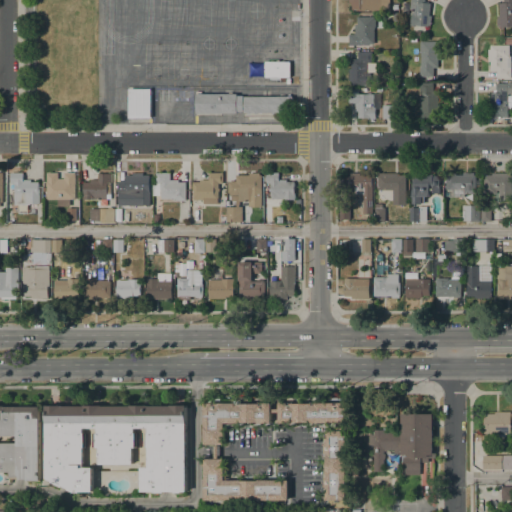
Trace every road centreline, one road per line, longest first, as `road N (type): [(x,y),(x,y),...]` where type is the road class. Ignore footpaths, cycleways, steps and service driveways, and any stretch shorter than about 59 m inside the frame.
road 1 (residential): [(511,141),(0,142)]
road 2 (residential): [(318,336),(317,0)]
road 3 (primary): [(318,336),(0,336)]
road 4 (primary): [(0,366),(195,366)]
road 5 (residential): [(453,511),(452,365)]
road 6 (residential): [(5,142),(4,0)]
road 7 (primary): [(453,336),(318,336)]
road 8 (primary): [(318,365),(452,365)]
road 9 (residential): [(464,141),(463,15)]
road 10 (primary): [(195,366),(318,365)]
